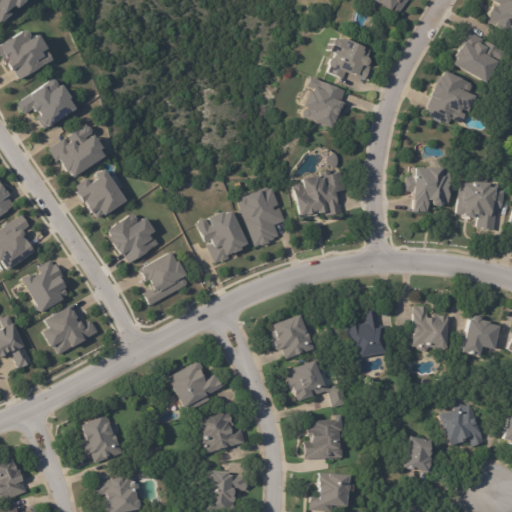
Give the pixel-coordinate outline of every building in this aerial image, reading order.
[(0,0),(22,0),(24,2),(16,9),(13,6),(7,11),(11,15),(0,24),(0,0)] [(405,0),(395,14),(393,15),(390,14),(389,12),(389,11),(373,0),(405,0)] [(511,0),(511,33),(511,35),(505,32),(504,33),(493,26),(493,25),(484,19),(487,15),(486,14),(492,5),(495,7),(497,5),(489,0),(511,0)] [(492,45),(506,53),(500,64),(498,63),(486,84),(453,66),(457,59),(455,58),(459,50),(460,50),(464,44),(459,42),(466,30),(492,45)] [(18,78),(13,69),(11,70),(7,65),(6,65),(0,55),(0,44),(23,31),(27,31),(31,38),(37,34),(46,48),(40,52),(41,54),(46,51),(52,60),(19,80),(18,78)] [(364,48),(362,52),(363,53),(362,56),(367,58),(369,61),(369,63),(368,65),(367,66),(369,67),(363,80),(354,76),(354,75),(349,73),(349,75),(344,73),(341,80),(326,73),(329,67),(328,65),(330,59),(333,59),(335,55),(330,52),(335,39),(340,41),(344,40),(364,48)] [(446,124),(445,123),(430,116),(423,113),(426,108),(425,107),(429,97),(432,90),(431,90),(435,82),(436,83),(439,77),(440,77),(443,72),(468,83),(469,87),(466,94),(473,97),(471,101),(468,108),(466,112),(464,111),(461,110),(459,113),(463,115),(459,123),(451,120),(448,119),(446,124)] [(342,91),(337,102),(340,103),(332,124),(331,124),(329,129),(301,118),(300,114),(301,110),(304,109),(301,107),(307,91),(310,93),(312,89),(305,86),(308,78),(342,91)] [(59,86),(69,99),(67,100),(74,110),(46,129),(45,128),(42,129),(34,118),(38,115),(36,112),(34,114),(31,109),(23,115),(21,113),(20,114),(15,107),(17,105),(15,104),(28,95),(29,96),(42,87),(41,86),(50,80),(53,81),(58,87),(59,86)] [(103,158),(72,178),(68,172),(66,174),(58,161),(54,163),(49,155),(50,155),(47,150),(64,139),(67,145),(71,143),(67,137),(84,125),(86,127),(88,128),(91,132),(90,135),(85,138),(86,140),(92,136),(101,150),(99,151),(103,158)] [(335,168),(335,169),(326,165),(326,160),(333,154),(336,157),(337,161),(337,165),(335,168)] [(430,169),(441,169),(441,173),(448,173),(446,205),(441,205),(441,208),(434,207),(431,205),(432,202),(427,202),(426,205),(425,213),(417,213),(411,213),(413,192),(403,192),(404,177),(413,178),(414,169),(426,170),(427,168),(430,169)] [(118,192),(125,203),(104,218),(102,215),(96,220),(92,215),(91,216),(87,210),(88,209),(85,204),(84,205),(76,194),(78,192),(75,188),(93,175),(95,178),(104,172),(118,192)] [(340,173),(344,191),(337,194),(341,215),(325,218),(324,215),(301,220),(292,189),(294,186),(299,185),(302,187),(303,187),(302,181),(319,178),(319,181),(325,180),(323,173),(330,172),(330,176),(340,173)] [(502,203),(501,209),(495,208),(492,231),(475,229),(476,220),(464,218),(464,216),(455,215),(459,180),(497,185),(497,191),(503,192),(502,203)] [(0,188),(1,190),(3,189),(8,197),(6,199),(13,208),(0,216),(0,188)] [(284,219),(285,221),(273,226),(278,237),(273,239),(274,240),(268,243),(268,244),(260,248),(260,246),(255,248),(243,220),(235,200),(245,196),(246,197),(258,192),(257,191),(266,188),(267,191),(271,189),(284,219)] [(242,240),(246,247),(239,250),(240,252),(226,258),(227,260),(219,264),(219,263),(213,265),(205,248),(211,245),(210,242),(204,245),(193,222),(196,220),(197,219),(201,217),(204,218),(210,231),(213,230),(207,218),(221,211),(223,214),(229,211),(242,240)] [(143,219),(152,233),(147,236),(148,237),(150,236),(156,244),(128,264),(122,255),(119,256),(109,240),(108,240),(107,238),(108,237),(104,232),(129,216),(132,216),(134,219),(134,222),(133,223),(133,225),(143,219)] [(27,228),(20,233),(22,234),(22,236),(22,238),(22,239),(22,240),(27,240),(35,251),(32,253),(33,254),(6,273),(0,264),(0,230),(20,217),(28,228),(27,228)] [(184,276),(182,277),(185,282),(184,285),(147,305),(141,293),(149,289),(147,285),(150,284),(149,281),(147,282),(147,280),(144,281),(140,273),(142,272),(140,268),(169,253),(174,263),(177,262),(184,276)] [(49,262),(54,269),(56,268),(65,285),(63,287),(63,288),(62,289),(65,294),(59,298),(60,300),(38,313),(19,280),(28,275),(30,278),(39,273),(35,267),(48,259),(49,262)] [(72,306),(78,317),(75,318),(76,319),(74,321),(76,324),(78,323),(80,327),(85,324),(84,324),(88,321),(90,324),(91,324),(96,333),(82,341),(83,342),(70,349),(69,348),(56,356),(51,348),(49,349),(41,334),(47,330),(43,322),(65,309),(64,308),(71,304),(72,306)] [(432,316),(432,314),(448,314),(448,346),(446,346),(444,348),(439,348),(437,346),(427,346),(427,349),(425,351),(421,351),(418,348),(418,346),(411,346),(412,326),(413,326),(413,306),(427,306),(427,316),(432,316)] [(386,330),(388,343),(384,344),(385,351),(361,356),(362,357),(352,360),(344,323),(355,321),(355,322),(363,321),(361,312),(376,309),(379,325),(385,324),(386,330)] [(304,324),(305,325),(314,348),(286,359),(281,348),(277,349),(273,347),(272,344),(274,341),(269,330),(274,328),(272,324),(293,315),(294,316),(300,314),(304,324)] [(7,317),(29,364),(17,369),(9,353),(5,355),(6,356),(0,358),(0,331),(3,330),(0,323),(0,320),(7,317)] [(491,351),(479,348),(477,356),(460,352),(462,345),(456,343),(454,339),(455,338),(457,336),(458,334),(464,335),(468,321),(470,321),(471,318),(472,318),(473,317),(478,318),(478,319),(479,320),(479,321),(487,323),(487,325),(498,328),(492,351),(491,351)] [(511,331),(510,331),(502,350),(511,354),(511,331)] [(339,344),(340,345),(333,347),(331,339),(337,337),(339,344)] [(317,365),(324,384),(323,384),(323,386),(330,387),(341,384),(346,404),(332,407),(328,392),(325,391),(298,400),(296,395),(295,395),(293,388),(290,388),(283,371),(315,359),(317,365)] [(218,380),(221,386),(205,395),(208,400),(189,411),(186,405),(182,407),(171,387),(168,388),(163,379),(196,361),(198,362),(200,364),(201,366),(201,369),(199,370),(204,378),(214,373),(218,380)] [(470,408),(479,433),(482,442),(472,446),(470,441),(465,437),(464,438),(465,440),(449,446),(438,415),(454,409),(452,403),(455,402),(468,404),(470,408)] [(231,422),(233,431),(239,429),(243,443),(203,454),(201,447),(198,446),(197,441),(198,438),(201,437),(199,429),(197,430),(196,423),(197,423),(196,420),(228,411),(231,422)] [(109,425),(110,428),(112,427),(122,453),(95,463),(91,452),(85,454),(82,444),(84,444),(82,440),(86,438),(82,430),(83,430),(81,424),(105,415),(109,425)] [(511,444),(510,444),(511,441),(502,439),(508,416),(511,417),(511,444)] [(339,430),(339,440),(340,440),(342,442),(343,447),(341,447),(342,457),(305,459),(304,441),(311,441),(311,436),(306,436),(305,421),(341,418),(341,430),(339,430)] [(426,471),(403,467),(409,436),(430,440),(429,447),(430,447),(429,457),(430,457),(430,459),(432,460),(430,472),(426,471)] [(18,470),(22,481),(21,481),(25,491),(0,500),(0,461),(11,458),(16,471),(18,470)] [(221,471),(229,471),(228,474),(231,474),(231,476),(246,477),(245,491),(234,490),(233,496),(235,497),(234,502),(229,502),(229,509),(209,508),(210,491),(206,491),(208,469),(221,471)] [(347,475),(347,484),(348,485),(348,490),(346,490),(345,506),(329,505),(329,511),(306,510),(307,496),(317,497),(318,487),(317,487),(316,472),(347,475)] [(132,477),(133,482),(134,481),(137,483),(138,488),(134,491),(135,499),(138,500),(138,505),(137,507),(138,509),(122,511),(105,511),(103,499),(106,499),(105,494),(94,496),(91,483),(131,475),(132,477)]
